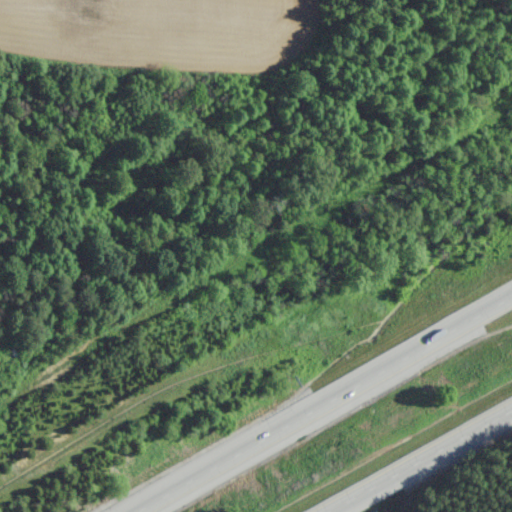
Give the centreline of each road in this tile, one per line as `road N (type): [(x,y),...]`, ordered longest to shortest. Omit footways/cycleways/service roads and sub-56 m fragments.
road 1 (motorway): [(511,304),(144,511)]
road 2 (motorway): [(329,511),(511,411)]
